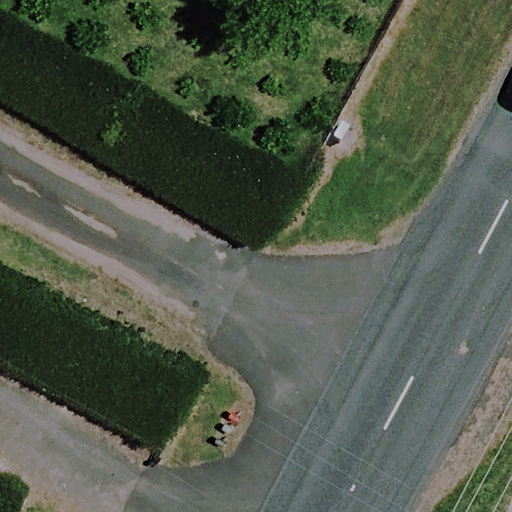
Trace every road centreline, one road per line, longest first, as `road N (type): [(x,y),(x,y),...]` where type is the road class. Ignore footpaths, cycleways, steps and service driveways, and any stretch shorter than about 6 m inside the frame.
road 1 (unknown): [(0,204),(382,408)]
road 2 (unclassified): [(327,511),(511,163)]
